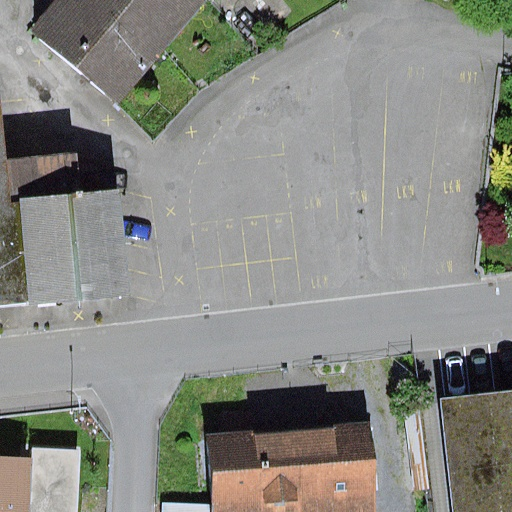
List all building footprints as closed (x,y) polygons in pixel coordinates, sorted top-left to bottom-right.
[(116,0),(54,0),(29,30),(116,104),(169,44),(116,0)] [(116,0),(169,44),(205,0),(116,0)] [(0,121),(0,314),(132,301),(120,189),(81,193),(77,152),(4,160),(0,121)] [(511,511),(511,380),(443,388),(456,511),(511,511)] [(375,511),(369,428),(292,434),(298,511),(375,511)] [(252,431),(205,435),(210,508),(210,511),(298,511),(292,434),(253,436),(252,431)] [(32,448),(31,458),(28,511),(76,511),(80,450),(32,448)] [(28,511),(31,458),(0,456),(0,511),(28,511)]
